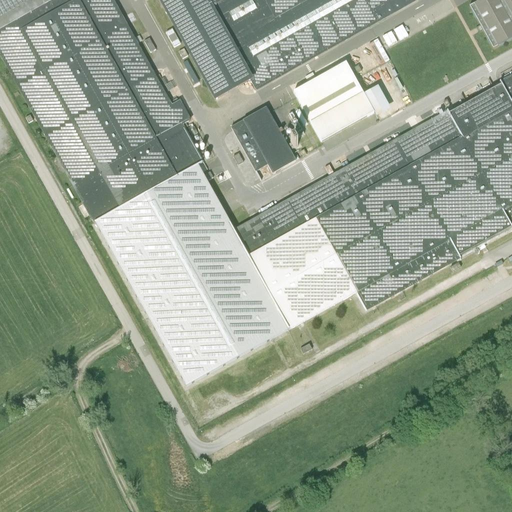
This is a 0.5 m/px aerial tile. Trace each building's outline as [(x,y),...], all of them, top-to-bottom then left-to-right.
[(206,163),(113,0),(0,0),(0,66),(91,227),(206,163)] [(252,81),(205,0),(154,0),(213,103),(252,81)] [(205,0),(252,81),(258,92),(420,0),(205,0)] [(511,0),(492,0),(472,11),(493,51),(511,40),(511,0)] [(349,61),(292,94),(322,147),(392,108),(379,85),(367,92),(349,61)] [(511,239),(511,77),(235,233),(293,335),(357,299),(369,321),(511,239)] [(298,163),(267,109),(230,130),(256,175),(266,170),(271,179),(298,163)]
